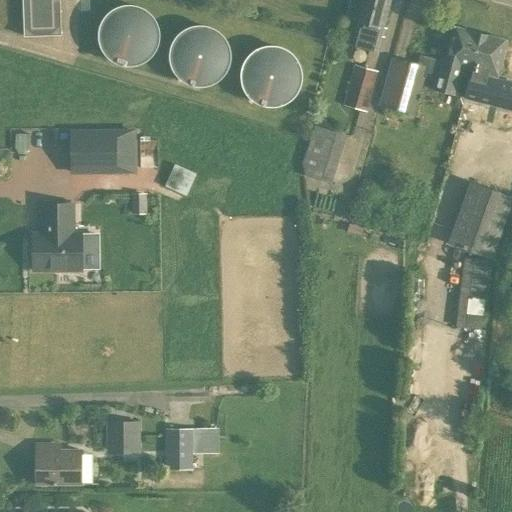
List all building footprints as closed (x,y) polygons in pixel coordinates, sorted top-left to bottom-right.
[(22,0),(24,37),(60,35),(59,0),(22,0)] [(350,0),(347,16),(355,18),(354,21),(364,24),(363,30),(357,28),(352,45),(376,52),(390,0),(350,0)] [(98,30),(98,32),(98,35),(98,39),(98,42),(99,45),(100,48),(102,51),(104,53),(106,56),(109,59),(111,61),(113,62),(116,63),(119,64),(122,65),(125,66),(127,66),(130,66),(134,66),(136,65),(140,64),(143,63),(145,62),(148,59),(151,57),(153,54),(155,52),(156,49),(157,46),(158,44),(159,41),(159,38),(159,35),(159,31),(159,28),(158,26),(157,23),(156,20),(154,18),(153,16),(150,13),(148,11),(146,10),(144,9),(142,7),(140,6),(136,5),(132,5),(130,4),(127,4),(124,5),(122,5),(118,6),(116,7),(113,9),(110,10),(108,12),(106,14),(104,16),(103,18),(101,21),(100,24),(99,27),(98,30)] [(179,78),(183,81),(185,82),(187,83),(190,84),(192,85),(196,86),(201,86),(204,85),(207,85),(209,84),(213,83),(216,81),(217,80),(220,78),(221,76),(224,73),(225,71),(226,70),(227,68),(228,65),(229,62),(229,60),(230,57),(230,54),(230,52),(229,50),(229,48),(228,46),(227,42),(225,39),(224,38),(223,36),(221,34),(218,32),(216,30),(213,28),(209,27),(206,26),(202,25),(199,25),(196,25),(192,26),(190,26),(187,28),(185,29),(182,31),(179,33),(177,36),(175,38),(172,42),(171,45),(170,48),(170,51),(169,53),(169,55),(169,57),(169,59),(170,62),(171,65),(172,68),(173,70),(174,72),(175,73),(177,76),(179,78)] [(463,68),(471,70),(481,35),(454,27),(445,61),(420,55),(417,64),(391,57),(378,105),(414,115),(424,78),(435,81),(433,90),(455,96),(463,68)] [(481,35),(471,70),(481,72),(472,105),(511,115),(511,81),(497,78),(506,41),(481,35)] [(278,45),(273,45),(269,45),(265,45),(262,46),(259,47),(257,48),(253,51),(250,53),(247,57),(246,58),(245,60),(244,62),(243,64),(242,66),(242,68),(241,70),(241,73),(241,76),(241,79),(241,81),(242,83),(242,85),(244,89),(246,93),(247,94),(248,96),(251,99),(254,101),(258,103),(261,104),(263,105),(266,106),(269,106),(273,106),(277,106),(280,105),(284,104),(287,102),(290,100),(293,97),(296,94),(298,91),(300,88),(301,85),(301,83),(302,80),(302,77),(302,75),(302,73),(302,71),(302,69),(301,66),(300,64),(299,62),(297,59),(296,57),(295,56),(292,52),(289,50),(285,48),(282,46),(278,45)] [(354,64),(343,105),(366,111),(378,71),(354,64)] [(301,164),(304,175),(331,184),(347,135),(314,125),(301,164)] [(134,171),(134,131),(70,132),(70,172),(134,171)] [(171,188),(186,195),(192,181),(195,173),(180,167),(171,188)] [(511,198),(469,183),(447,243),(492,259),(511,201),(511,198)] [(145,212),(145,192),(131,192),(131,212),(145,212)] [(33,234),(33,271),(81,271),(81,234),(73,234),(73,205),(42,205),(42,234),(33,234)] [(349,223),(346,232),(362,236),(364,227),(349,223)] [(456,326),(481,329),(489,259),(463,256),(456,326)] [(437,484),(438,417),(416,417),(416,483),(437,484)] [(106,421),(106,454),(140,453),(140,421),(106,421)] [(218,428),(165,429),(165,469),(193,469),(192,453),(218,453),(218,428)] [(81,451),(61,451),(61,455),(35,455),(35,485),(81,485),(81,483),(78,483),(78,456),(81,456),(81,451)]
